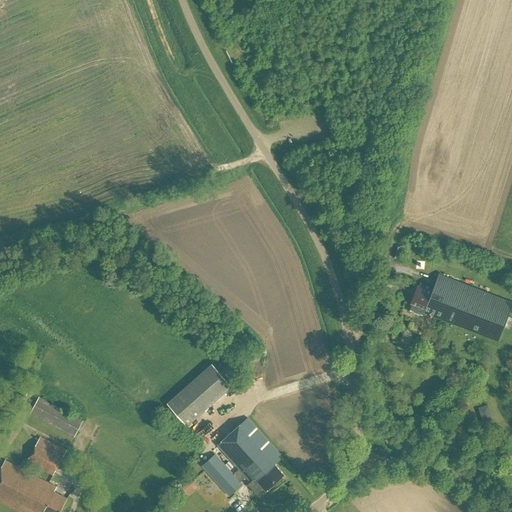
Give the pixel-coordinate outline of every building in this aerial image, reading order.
[(400,259),(403,247),(397,245),(394,257),(400,259)] [(409,311),(423,317),(424,313),(498,342),(511,306),(511,302),(439,274),(434,288),(421,283),(420,286),(418,285),(411,303),(413,303),(409,311)] [(35,351),(45,341),(39,335),(29,346),(35,351)] [(19,366),(27,370),(31,363),(23,359),(19,366)] [(187,426),(232,386),(212,364),(167,404),(187,426)] [(73,437),(82,421),(39,397),(30,413),(73,437)] [(218,445),(239,470),(234,475),(216,455),(203,466),(230,496),(243,485),(241,483),(247,478),(251,483),(248,485),(257,495),(264,488),(267,491),(284,476),(274,465),(282,458),(248,419),(218,445)] [(52,475),(63,454),(37,440),(26,461),(52,475)] [(43,511),(58,511),(65,499),(53,493),(55,487),(4,461),(0,468),(0,503),(17,511),(42,511),(43,511)] [(191,482),(188,478),(178,487),(182,491),(191,482)]
